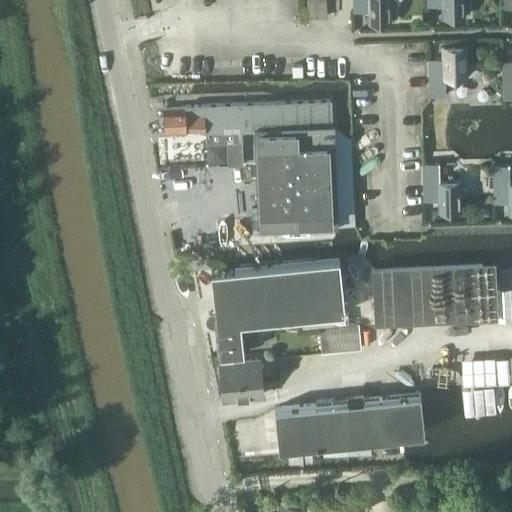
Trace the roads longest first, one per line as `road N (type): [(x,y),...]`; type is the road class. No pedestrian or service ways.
road 1 (unclassified): [(220,511),(103,0)]
road 2 (track): [(96,511),(34,226),(0,17)]
road 3 (unknown): [(339,51),(371,30),(511,29)]
